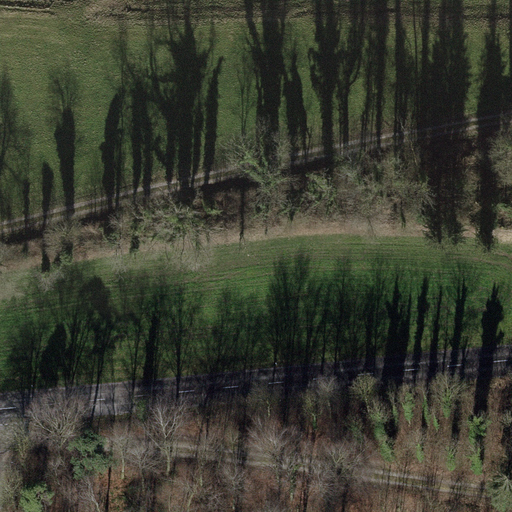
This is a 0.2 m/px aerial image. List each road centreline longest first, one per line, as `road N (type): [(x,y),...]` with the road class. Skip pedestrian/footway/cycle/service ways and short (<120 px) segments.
road 1 (track): [(511,118),(365,144),(0,230)]
road 2 (track): [(511,492),(200,449),(0,439)]
road 3 (tertiary): [(0,410),(511,362)]
